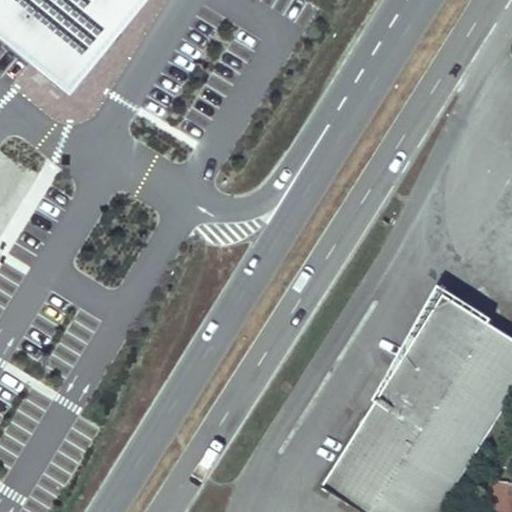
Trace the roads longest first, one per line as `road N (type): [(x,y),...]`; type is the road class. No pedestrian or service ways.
road 1 (primary): [(161,511),(488,0)]
road 2 (primary): [(426,0),(103,511)]
road 3 (unknown): [(269,195),(165,363),(115,492)]
